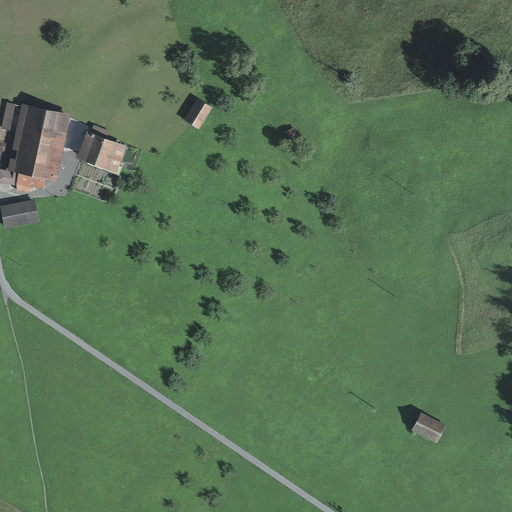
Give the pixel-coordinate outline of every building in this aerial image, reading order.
[(212,103),(199,96),(185,118),(198,126),(212,103)] [(54,176),(68,114),(12,102),(7,127),(23,130),(14,168),(3,166),(1,177),(43,186),(46,174),(54,176)] [(87,131),(79,155),(116,167),(124,144),(87,131)] [(4,207),(7,224),(37,218),(34,201),(4,207)] [(444,424),(420,411),(411,427),(435,440),(444,424)]
